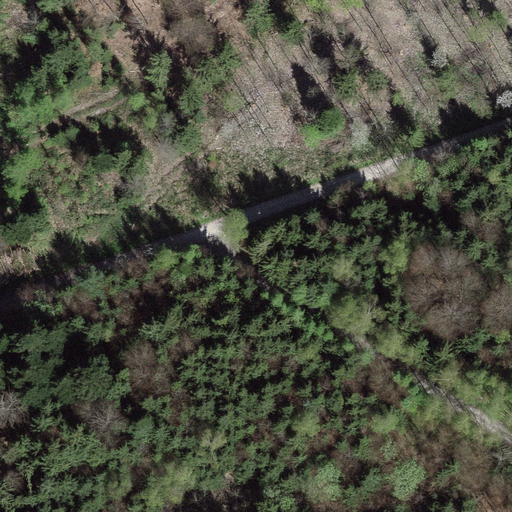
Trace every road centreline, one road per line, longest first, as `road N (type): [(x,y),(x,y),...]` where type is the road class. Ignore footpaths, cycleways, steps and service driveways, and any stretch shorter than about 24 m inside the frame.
road 1 (track): [(511,121),(0,314)]
road 2 (track): [(191,239),(511,443)]
